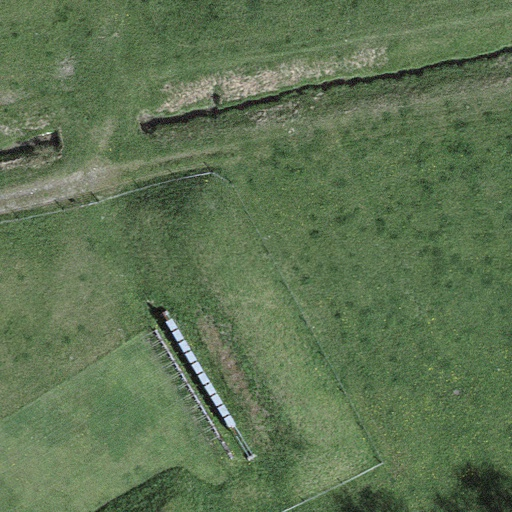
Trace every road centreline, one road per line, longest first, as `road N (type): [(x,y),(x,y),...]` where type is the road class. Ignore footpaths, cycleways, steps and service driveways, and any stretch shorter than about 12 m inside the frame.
road 1 (track): [(243,155),(0,205)]
road 2 (track): [(86,187),(125,0)]
